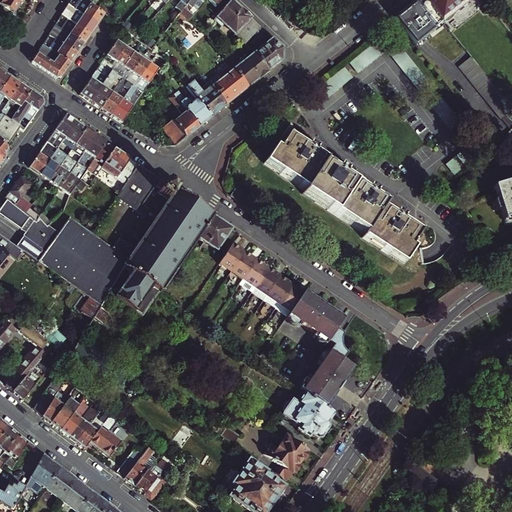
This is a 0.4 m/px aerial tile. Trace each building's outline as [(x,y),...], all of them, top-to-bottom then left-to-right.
[(0,0),(0,3),(14,13),(20,3),(22,4),(23,0),(0,0)] [(84,1),(81,0),(70,0),(67,5),(96,25),(103,15),(96,10),(84,1)] [(99,6),(91,0),(84,0),(84,1),(96,10),(99,6)] [(179,13),(188,0),(180,0),(173,9),(178,14),(179,13)] [(195,0),(200,0),(202,1),(203,0),(208,0),(220,12),(230,0),(188,0),(179,13),(184,18),(188,21),(193,14),(189,11),(195,0)] [(235,35),(242,26),(250,18),(231,0),(230,0),(220,12),(214,19),(222,27),(224,25),(235,35)] [(425,0),(419,0),(396,20),(415,43),(442,21),(425,0)] [(425,0),(442,21),(444,20),(445,22),(454,15),(453,13),(468,0),(425,0)] [(96,25),(67,5),(61,15),(68,20),(90,35),(96,25)] [(110,14),(99,6),(96,10),(103,15),(107,18),(110,14)] [(178,14),(175,18),(181,22),(184,18),(179,13),(178,14)] [(244,44),(252,35),(260,27),(250,18),(242,26),(235,35),(244,44)] [(68,20),(61,30),(83,44),(90,35),(68,20)] [(83,44),(61,30),(54,25),(48,35),(54,39),(77,54),(83,44)] [(132,36),(126,32),(123,30),(119,36),(127,42),(132,36)] [(139,33),(134,38),(140,42),(144,37),(139,33)] [(52,52),(58,56),(70,64),(77,54),(54,39),(52,42),(55,44),(50,51),(52,52)] [(254,53),(268,71),(282,60),(283,48),(273,39),(254,53)] [(115,41),(100,64),(106,68),(103,71),(105,72),(107,69),(109,70),(115,62),(124,47),(115,41)] [(149,41),(145,46),(148,48),(150,50),(154,45),(149,41)] [(51,54),(52,52),(50,51),(42,45),(31,62),(55,79),(60,79),(70,64),(58,56),(52,64),(43,57),(47,52),(51,54)] [(133,53),(124,47),(115,62),(123,68),(133,53)] [(365,67),(379,56),(372,47),(358,57),(365,67)] [(404,47),(393,54),(412,82),(422,76),(404,47)] [(133,53),(123,68),(131,73),(141,59),(133,53)] [(231,68),(233,70),(248,88),(268,71),(254,53),(242,63),(240,61),(231,68)] [(460,67),(501,119),(511,110),(511,108),(471,57),(460,67)] [(141,59),(131,73),(126,81),(127,82),(132,85),(137,77),(140,79),(149,64),(141,59)] [(106,68),(100,64),(79,95),(90,103),(101,87),(93,82),(96,78),(99,78),(103,71),(106,68)] [(149,64),(140,79),(148,84),(157,70),(149,64)] [(233,70),(210,89),(225,107),(248,88),(233,70)] [(0,90),(9,78),(0,71),(0,90)] [(112,81),(118,85),(120,82),(121,83),(124,80),(118,76),(111,71),(109,75),(101,87),(90,103),(101,110),(111,94),(106,90),(112,81)] [(0,95),(8,101),(19,85),(9,78),(0,90),(0,95)] [(111,94),(101,110),(111,117),(124,97),(119,93),(127,82),(126,81),(125,81),(123,84),(121,83),(120,82),(118,85),(111,94)] [(186,87),(196,99),(211,118),(225,107),(210,89),(207,84),(198,91),(191,82),(186,87)] [(19,108),(30,92),(19,85),(8,101),(6,104),(0,113),(7,118),(11,121),(12,118),(8,115),(12,109),(11,106),(13,104),(19,108)] [(132,85),(124,97),(111,117),(121,124),(132,108),(127,104),(137,89),(134,87),(132,85)] [(22,119),(29,124),(43,105),(41,99),(30,92),(19,108),(12,118),(11,121),(10,122),(19,129),(23,132),(25,130),(18,125),(22,119)] [(174,96),(181,105),(199,127),(211,118),(196,99),(191,104),(186,98),(183,99),(177,92),(174,96)] [(0,99),(1,100),(6,104),(8,101),(0,95),(0,99)] [(181,105),(174,96),(169,99),(177,109),(181,105)] [(444,119),(453,111),(442,97),(432,104),(444,119)] [(181,105),(177,109),(183,116),(174,123),(172,121),(162,129),(176,146),(199,127),(181,105)] [(64,139),(75,123),(65,116),(46,143),(54,148),(52,150),(55,152),(56,150),(64,139)] [(0,128),(0,139),(7,147),(19,129),(10,122),(11,121),(7,118),(0,128)] [(25,130),(29,124),(22,119),(18,125),(25,130)] [(74,145),(85,129),(75,123),(64,139),(74,145)] [(85,129),(74,145),(84,152),(95,136),(85,129)] [(105,143),(95,136),(84,152),(77,163),(82,167),(87,160),(88,155),(94,159),(105,143)] [(358,240),(399,268),(410,252),(407,250),(417,236),(399,223),(401,219),(394,214),(391,218),(380,210),(383,207),(371,199),(373,195),(366,190),(363,194),(341,178),(344,174),(336,169),(334,173),(323,166),(324,163),(313,155),(315,151),(307,146),(305,150),(287,138),(266,167),(302,192),(300,195),(361,236),(358,240)] [(39,175),(48,161),(43,158),(48,151),(53,154),(55,152),(52,150),(54,148),(46,143),(29,168),(39,175)] [(94,159),(87,170),(85,172),(84,175),(80,180),(86,184),(92,175),(95,177),(101,168),(114,149),(105,143),(94,159)] [(138,165),(114,149),(101,168),(125,185),(138,165)] [(49,182),(59,168),(63,161),(65,159),(63,157),(64,155),(56,150),(55,152),(53,154),(48,161),(39,175),(49,182)] [(68,175),(73,168),(75,165),(73,164),(74,162),(67,156),(65,159),(63,161),(59,168),(49,182),(59,189),(68,175)] [(70,196),(79,182),(80,180),(84,175),(85,172),(83,171),(85,168),(82,167),(77,163),(75,165),(73,168),(68,175),(59,189),(70,196)] [(125,185),(117,197),(153,222),(175,190),(138,165),(125,185)] [(20,198),(30,186),(21,178),(5,198),(7,200),(14,206),(20,198)] [(511,182),(495,187),(504,220),(511,218),(511,182)] [(238,203),(244,195),(236,189),(230,197),(238,203)] [(128,260),(109,294),(141,316),(158,291),(161,293),(198,238),(217,250),(231,229),(213,217),(175,190),(153,222),(137,246),(128,260)] [(14,206),(27,216),(29,212),(32,207),(20,198),(14,206)] [(14,206),(7,200),(0,209),(0,214),(21,230),(30,218),(27,216),(14,206)] [(36,223),(38,219),(29,212),(27,216),(30,218),(34,221),(36,223)] [(42,214),(39,219),(47,227),(48,226),(51,223),(42,214)] [(109,294),(128,260),(112,249),(92,234),(70,218),(59,234),(48,226),(47,227),(39,219),(38,219),(36,223),(34,221),(16,247),(23,252),(101,307),(109,294)] [(0,262),(7,254),(10,257),(15,261),(23,252),(16,247),(0,235),(0,262)] [(121,235),(112,249),(128,260),(137,246),(135,244),(133,248),(122,240),(124,237),(121,235)] [(301,392),(303,394),(325,409),(352,370),(341,362),(345,355),(343,353),(341,351),(340,349),(339,346),(339,343),(339,340),(340,337),(342,335),(335,331),(343,319),(304,292),(303,293),(232,244),(218,265),(242,281),(238,287),(285,319),(286,317),(331,348),(301,392)] [(9,324),(19,313),(16,310),(0,328),(0,348),(16,330),(9,324)] [(102,324),(108,314),(102,310),(95,319),(102,324)] [(25,338),(33,328),(27,322),(18,332),(25,338)] [(33,328),(25,338),(35,346),(19,365),(19,369),(16,373),(12,374),(9,378),(9,381),(5,386),(12,392),(33,367),(51,346),(33,328)] [(22,400),(43,375),(41,374),(37,378),(32,373),(36,369),(33,367),(12,392),(22,400)] [(33,410),(42,417),(59,394),(50,387),(33,410)] [(42,417),(50,424),(69,399),(66,398),(60,393),(59,394),(42,417)] [(327,423),(333,414),(325,409),(303,394),(296,403),(292,400),(291,401),(290,401),(288,401),(287,402),(285,403),(284,404),(283,405),(282,407),(282,409),(282,411),(283,413),(282,414),(283,414),(282,415),(299,427),(297,430),(308,438),(310,435),(316,439),(321,439),(328,428),(327,423)] [(69,399),(50,424),(60,431),(80,405),(68,396),(66,398),(69,399)] [(60,431),(68,437),(81,420),(77,417),(89,398),(86,396),(80,405),(60,431)] [(245,408),(230,429),(240,436),(254,415),(245,408)] [(93,420),(76,443),(84,449),(88,443),(99,429),(105,421),(110,414),(107,412),(105,414),(104,413),(97,423),(93,420)] [(68,437),(76,443),(93,420),(95,417),(90,414),(84,422),(81,420),(68,437)] [(110,414),(105,421),(109,424),(114,417),(110,414)] [(240,436),(230,429),(221,423),(216,431),(234,444),(240,436)] [(0,457),(17,437),(8,429),(0,438),(0,457)] [(99,429),(88,443),(108,458),(120,442),(104,430),(103,432),(99,429)] [(263,454),(280,466),(291,474),(293,472),(296,472),(298,469),(297,466),(301,459),(304,460),(307,456),(306,453),(307,451),(285,436),(278,446),(272,442),(263,454)] [(12,471),(27,445),(17,437),(0,457),(0,460),(4,465),(12,471)] [(125,464),(131,469),(150,444),(144,440),(125,464)] [(123,479),(134,487),(151,464),(152,463),(148,460),(156,449),(150,444),(131,469),(123,479)] [(164,455),(160,459),(166,464),(170,460),(164,455)] [(45,488),(60,468),(43,456),(31,477),(45,488)] [(151,464),(134,487),(144,495),(156,478),(166,464),(160,459),(155,467),(151,464)] [(181,467),(170,459),(170,460),(166,464),(156,478),(163,483),(173,469),(177,473),(181,467)] [(265,472),(249,461),(233,484),(237,486),(230,496),(252,511),(264,511),(268,507),(270,508),(273,507),(276,502),(276,497),(283,488),(282,488),(282,487),(264,474),(265,472)] [(440,481),(412,461),(411,463),(409,467),(409,469),(409,473),(410,477),(412,483),(430,496),(440,481)] [(280,466),(275,473),(287,481),(291,474),(280,466)] [(61,500),(76,480),(60,468),(45,488),(61,500)] [(144,495),(151,500),(163,483),(156,478),(144,495)] [(77,511),(92,493),(76,480),(61,500),(76,511),(77,511)] [(10,511),(25,488),(17,484),(15,487),(12,485),(10,488),(7,487),(3,494),(0,492),(0,511),(10,511)] [(102,511),(108,505),(92,493),(77,511),(102,511)]
